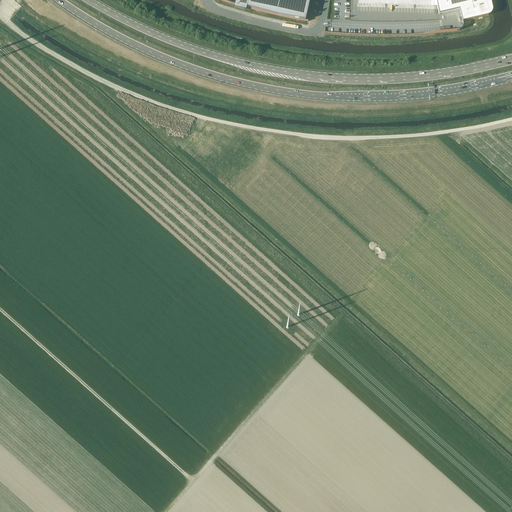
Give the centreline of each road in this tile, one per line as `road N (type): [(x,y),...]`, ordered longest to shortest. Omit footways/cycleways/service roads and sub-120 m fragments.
road 1 (track): [(511,118),(375,137),(218,121),(93,77),(6,22),(3,0)]
road 2 (primary): [(60,0),(164,57),(293,92),(430,94),(511,77)]
road 3 (primary): [(511,59),(396,78),(308,76),(217,57),(87,0)]
road 4 (track): [(0,309),(188,476)]
road 5 (unclassified): [(207,0),(253,21),(304,30),(318,28),(325,0)]
